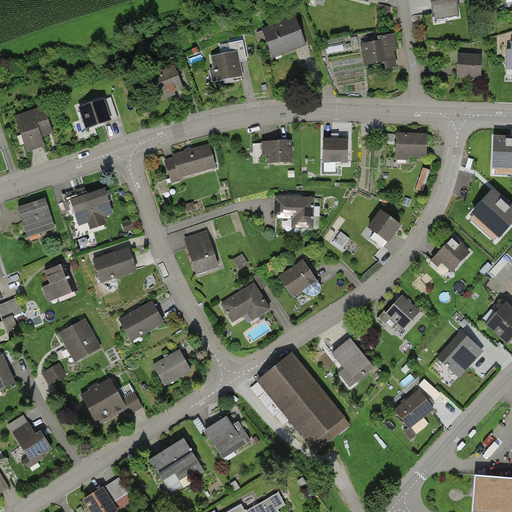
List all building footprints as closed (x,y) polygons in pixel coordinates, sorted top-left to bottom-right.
[(456,0),(431,0),(435,22),(459,17),(456,0)] [(299,18),(265,32),(274,55),(309,41),(299,18)] [(398,41),(366,45),(369,65),(387,63),(388,69),(402,67),(398,41)] [(232,54),(213,56),(214,69),(209,69),(211,84),(244,80),(241,63),(249,62),(247,42),(231,44),(232,54)] [(486,56),(459,55),(458,76),(486,76),(486,56)] [(186,89),(177,67),(156,75),(165,97),(186,89)] [(107,99),(80,109),(87,128),(114,119),(107,99)] [(47,107),(17,119),(30,154),(49,146),(45,137),(57,132),(47,107)] [(431,136),(398,135),(398,156),(431,156),(431,136)] [(350,140),(324,140),(324,167),(335,167),(334,161),(350,161),(350,140)] [(511,183),(511,142),(504,141),(498,163),(508,166),(504,182),(511,183)] [(290,143),(253,145),(254,163),(291,162),(290,143)] [(210,149),(165,164),(171,183),(216,168),(210,149)] [(86,189),(62,198),(67,212),(73,210),(79,228),(89,224),(91,230),(107,225),(105,219),(117,214),(108,188),(88,195),(86,189)] [(289,198),(275,198),(275,217),(277,217),(276,235),(320,236),(321,199),(305,199),(305,195),(289,194),(289,198)] [(49,201),(20,210),(28,237),(57,228),(49,201)] [(405,226),(383,211),(372,228),(377,231),(373,237),(387,247),(392,240),(394,241),(405,226)] [(335,241),(344,247),(350,239),(341,233),(335,241)] [(472,254),(455,239),(439,258),(456,273),(472,254)] [(190,247),(197,273),(220,267),(212,240),(190,247)] [(141,269),(133,247),(95,260),(102,283),(141,269)] [(248,264),(242,255),(238,258),(243,267),(248,264)] [(304,261),(280,278),(293,297),(305,289),(309,295),(315,296),(320,293),(321,287),(304,261)] [(78,293),(68,264),(49,271),(54,284),(43,288),(49,303),(78,293)] [(269,285),(261,273),(254,277),(262,289),(269,285)] [(254,286),(222,305),(233,322),(247,313),(254,325),(272,314),(254,286)] [(422,313),(402,296),(389,312),(408,329),(422,313)] [(17,298),(0,304),(0,314),(2,321),(23,313),(17,298)] [(157,304),(120,323),(130,342),(167,322),(157,304)] [(511,343),(511,310),(506,306),(487,327),(509,347),(511,343)] [(103,347),(88,320),(62,335),(77,362),(103,347)] [(484,350),(464,334),(443,360),(462,376),(484,350)] [(376,365),(354,339),(336,355),(348,369),(342,375),(352,386),(376,365)] [(182,351),(153,367),(164,386),(193,370),(182,351)] [(293,353),(257,382),(316,454),(352,426),(293,353)] [(0,390),(18,383),(6,356),(0,358),(0,390)] [(68,376),(61,365),(45,374),(52,386),(68,376)] [(114,377),(80,398),(97,424),(123,408),(128,415),(144,405),(137,394),(129,400),(114,377)] [(421,392),(397,412),(410,428),(434,408),(421,392)] [(231,417),(204,433),(219,458),(246,443),(231,417)] [(30,421),(11,435),(34,465),(57,448),(44,431),(39,434),(30,421)] [(205,462),(190,437),(153,460),(171,488),(205,467),(202,463),(205,462)] [(0,491),(2,494),(11,489),(0,468),(0,491)] [(113,483),(84,501),(90,511),(120,511),(121,511),(115,503),(122,498),(113,483)] [(511,511),(511,486),(486,484),(484,511),(494,511),(511,511)] [(274,511),(286,505),(279,493),(246,511),(242,505),(228,511),(215,511),(214,511),(212,511),(274,511)]
